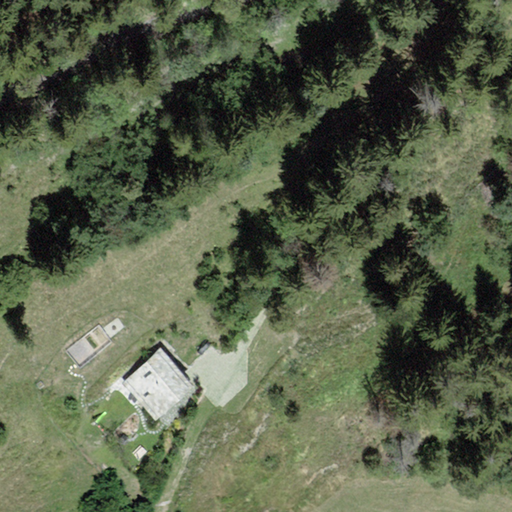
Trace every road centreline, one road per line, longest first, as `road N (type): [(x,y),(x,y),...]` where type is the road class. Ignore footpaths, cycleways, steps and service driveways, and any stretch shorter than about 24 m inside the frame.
road 1 (track): [(160,511),(234,358),(342,195),(448,91),(476,0)]
road 2 (residential): [(0,102),(57,68),(228,0)]
